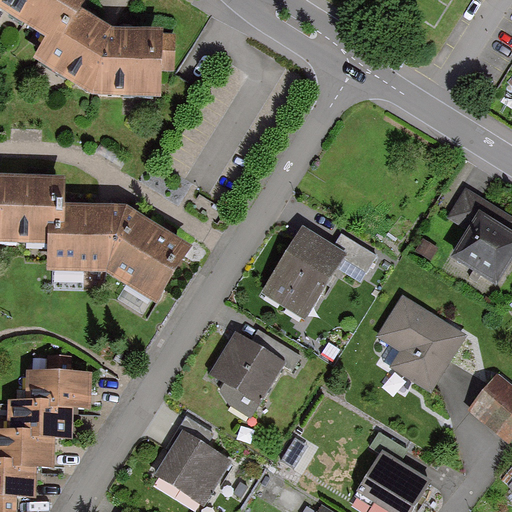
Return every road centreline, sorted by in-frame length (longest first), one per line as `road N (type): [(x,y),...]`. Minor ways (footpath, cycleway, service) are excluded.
road 1 (residential): [(75,511),(354,63)]
road 2 (residential): [(452,511),(476,481),(457,388)]
road 3 (residential): [(425,106),(492,0)]
